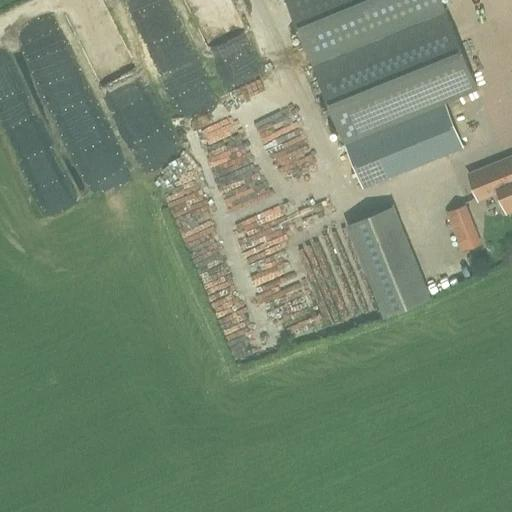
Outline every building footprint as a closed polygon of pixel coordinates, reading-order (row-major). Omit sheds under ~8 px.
[(230,0),(188,0),(186,1),(236,107),(273,90),(258,58),(270,52),(263,38),(251,43),(230,0)] [(289,0),(364,188),(464,148),(445,102),(479,88),(443,0),(289,0)] [(122,111),(132,143),(162,133),(152,101),(122,111)] [(203,137),(208,150),(241,135),(235,123),(203,137)] [(507,211),(511,209),(511,174),(511,175),(505,161),(469,176),(479,199),(499,191),(507,211)] [(453,226),(471,218),(465,205),(447,213),(453,226)] [(426,299),(393,208),(348,225),(382,317),(426,299)]
